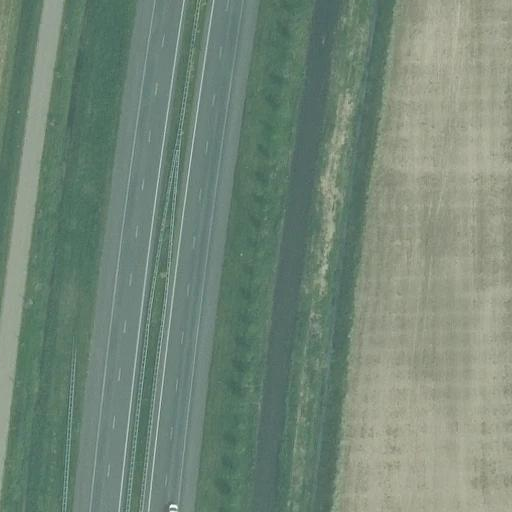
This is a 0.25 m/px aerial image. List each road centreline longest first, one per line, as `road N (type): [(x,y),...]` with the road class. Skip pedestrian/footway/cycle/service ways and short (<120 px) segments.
road 1 (motorway): [(162,511),(230,0)]
road 2 (motorway): [(170,0),(105,511)]
road 3 (unclassified): [(0,391),(54,0)]
